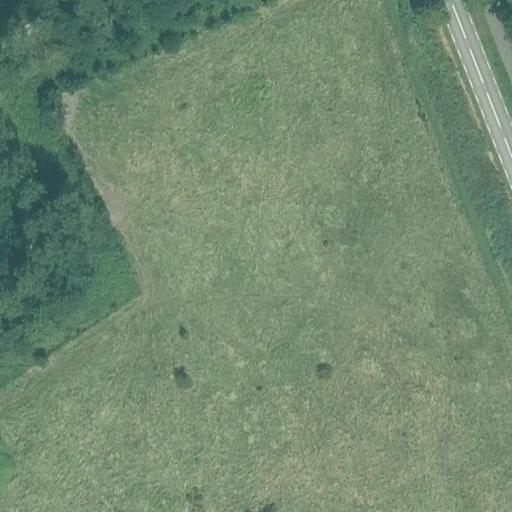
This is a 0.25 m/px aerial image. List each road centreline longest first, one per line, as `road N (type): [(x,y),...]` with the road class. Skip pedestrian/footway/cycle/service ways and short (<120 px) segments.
road 1 (tertiary): [(511,159),(449,0)]
road 2 (track): [(0,291),(24,272),(23,232),(0,178)]
